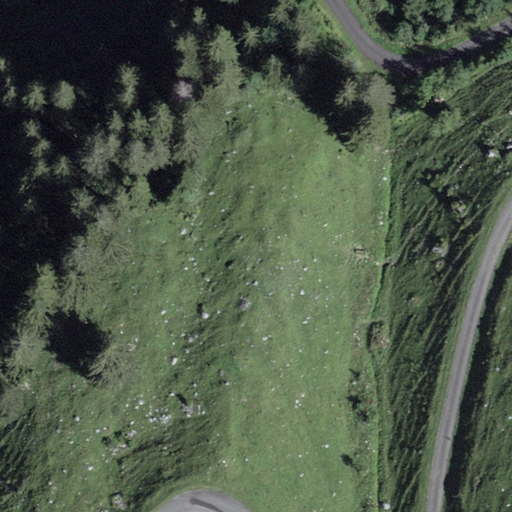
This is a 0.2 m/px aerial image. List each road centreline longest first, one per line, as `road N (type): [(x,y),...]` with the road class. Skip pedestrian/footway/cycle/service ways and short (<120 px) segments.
road 1 (track): [(432,511),(477,298),(511,212)]
road 2 (track): [(511,25),(403,66),(369,51),(330,0)]
